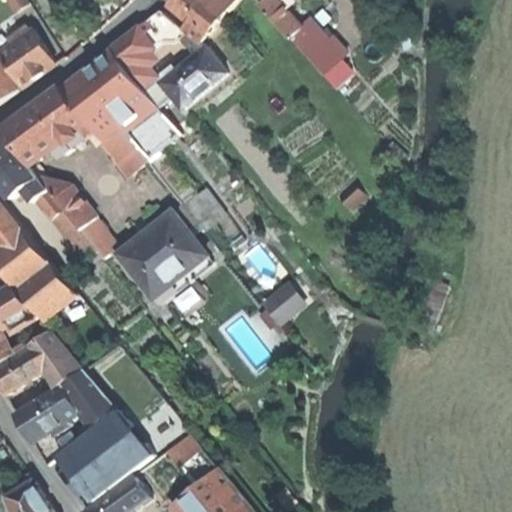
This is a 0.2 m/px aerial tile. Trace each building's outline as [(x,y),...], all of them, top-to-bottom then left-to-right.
[(13,0),(21,13),(34,6),(30,0),(13,0)] [(212,36),(232,12),(217,0),(178,0),(174,5),(194,21),(212,36)] [(217,0),(232,12),(242,0),(217,0)] [(279,0),(270,0),(265,6),(294,39),(306,30),(304,28),(279,0)] [(165,11),(155,19),(171,40),(181,33),(186,28),(165,11)] [(119,46),(135,67),(152,55),(171,40),(155,19),(138,32),(119,46)] [(314,19),(304,28),(306,30),(327,54),(316,64),(326,75),(351,53),(336,37),(333,40),(314,19)] [(206,43),(212,36),(194,21),(188,28),(206,43)] [(181,33),(200,55),(210,47),(206,43),(188,28),(186,28),(181,33)] [(14,42),(18,47),(36,35),(32,30),(14,42)] [(327,54),(306,30),(294,39),(316,64),(327,54)] [(5,56),(28,89),(42,79),(60,67),(38,34),(36,35),(18,47),(5,56)] [(200,55),(181,70),(202,97),(233,73),(212,46),(210,47),(200,55)] [(89,76),(128,127),(160,103),(121,52),(104,65),(89,76)] [(0,109),(25,93),(0,54),(0,109)] [(159,64),(152,55),(135,67),(154,91),(165,82),(154,68),(159,64)] [(181,70),(165,82),(186,109),(202,97),(181,70)] [(108,142),(128,127),(89,76),(87,75),(68,89),(93,122),(100,131),(108,142)] [(70,139),(93,122),(68,89),(64,85),(43,101),(6,129),(34,166),(70,139)] [(184,135),(160,103),(128,127),(142,146),(152,160),(184,135)] [(93,122),(70,139),(77,148),(100,131),(93,122)] [(142,146),(128,127),(108,142),(123,161),(142,146)] [(27,189),(43,177),(34,166),(6,129),(0,133),(0,178),(15,198),(27,189)] [(169,180),(184,199),(194,191),(179,172),(169,180)] [(100,216),(75,186),(44,176),(43,177),(52,189),(84,230),(100,216)] [(40,198),(52,189),(43,177),(27,189),(36,201),(40,198)] [(209,186),(186,200),(204,229),(227,215),(209,186)] [(84,230),(52,189),(40,198),(86,258),(98,249),(84,230)] [(0,230),(10,244),(36,276),(54,262),(2,197),(0,198),(0,230)] [(125,253),(176,212),(172,208),(121,248),(125,253)] [(215,262),(176,212),(125,253),(124,253),(138,272),(163,303),(215,262)] [(21,288),(36,276),(10,244),(0,252),(0,262),(18,285),(21,288)] [(79,293),(54,262),(36,276),(21,288),(39,311),(43,316),(46,320),(79,293)] [(4,273),(0,275),(0,290),(11,282),(4,273)] [(435,277),(423,312),(441,318),(452,283),(435,277)] [(19,323),(39,311),(21,288),(18,285),(0,296),(0,298),(16,325),(19,323)] [(294,285),(285,292),(300,312),(309,305),(294,285)] [(268,305),(283,325),(300,312),(285,292),(268,305)] [(16,325),(0,298),(0,334),(8,330),(16,325)] [(39,311),(19,323),(23,329),(43,316),(39,311)] [(0,365),(20,353),(8,330),(0,334),(0,365)] [(66,384),(86,370),(54,331),(37,342),(52,368),(63,386),(66,384)] [(52,368),(37,342),(32,345),(34,349),(0,368),(0,380),(2,384),(8,395),(52,368)] [(100,382),(106,389),(138,364),(121,342),(89,368),(100,382)] [(155,385),(138,364),(106,389),(121,408),(123,411),(155,385)] [(100,382),(89,368),(86,370),(66,384),(75,399),(100,382)] [(106,389),(100,382),(75,399),(84,412),(96,428),(121,408),(106,389)] [(56,430),(72,419),(84,412),(75,399),(66,384),(63,386),(19,413),(28,428),(36,442),(56,430)] [(169,403),(155,385),(123,411),(137,428),(169,403)] [(183,420),(169,403),(137,428),(149,443),(183,420)] [(137,428),(123,411),(63,456),(97,501),(158,454),(149,443),(137,428)] [(76,425),(72,419),(56,430),(59,435),(76,425)] [(205,447),(182,465),(199,486),(221,467),(205,447)] [(257,511),(221,467),(199,486),(174,506),(178,511),(257,511)] [(138,475),(123,486),(140,508),(155,497),(138,475)] [(11,511),(0,476),(0,511),(11,511)] [(57,511),(53,504),(37,481),(11,495),(16,511),(57,511)] [(134,511),(140,508),(123,486),(88,511),(134,511)]
